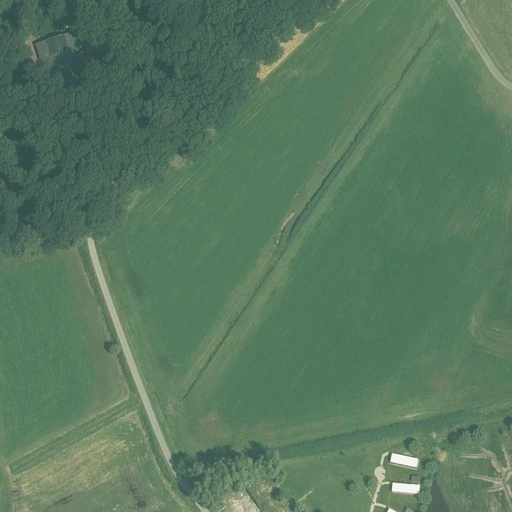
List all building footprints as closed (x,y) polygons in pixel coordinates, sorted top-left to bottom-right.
[(86,78),(72,35),(55,40),(36,46),(50,89),(61,85),(62,88),(75,84),(74,81),(86,78)] [(464,457),(456,432),(449,434),(457,459),(464,457)] [(504,434),(493,434),(494,445),(504,444),(504,434)] [(392,456),(390,464),(416,469),(417,462),(392,456)] [(381,475),(390,473),(389,466),(379,468),(381,475)] [(359,471),(361,480),(368,479),(366,470),(359,471)] [(307,474),(306,483),(333,484),(333,476),(307,474)] [(219,497),(223,502),(238,490),(234,485),(219,497)] [(393,485),(392,493),(419,496),(419,488),(393,485)]
